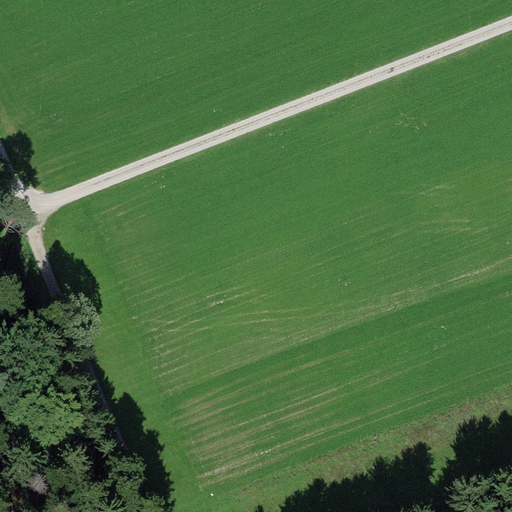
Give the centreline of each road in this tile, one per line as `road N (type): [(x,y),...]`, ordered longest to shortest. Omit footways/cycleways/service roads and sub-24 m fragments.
road 1 (track): [(511,24),(29,209)]
road 2 (track): [(155,511),(29,209)]
